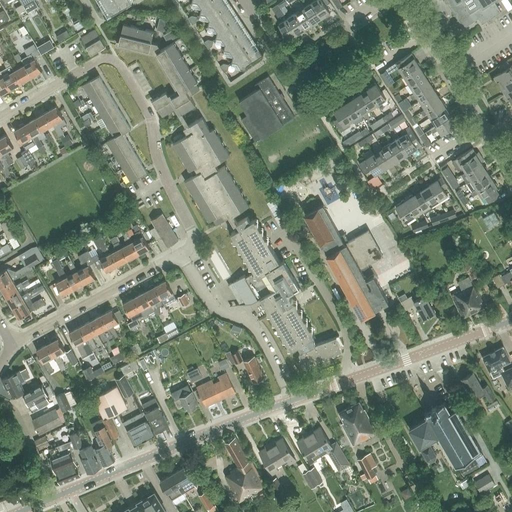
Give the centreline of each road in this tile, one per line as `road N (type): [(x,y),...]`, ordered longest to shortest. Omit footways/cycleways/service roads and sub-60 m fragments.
road 1 (unclassified): [(57,495),(291,401)]
road 2 (unclassified): [(291,401),(511,320)]
road 3 (residential): [(179,254),(192,234),(158,162),(149,114),(113,61)]
road 4 (residential): [(8,344),(179,254)]
road 5 (residential): [(291,401),(260,336),(214,308),(179,254)]
